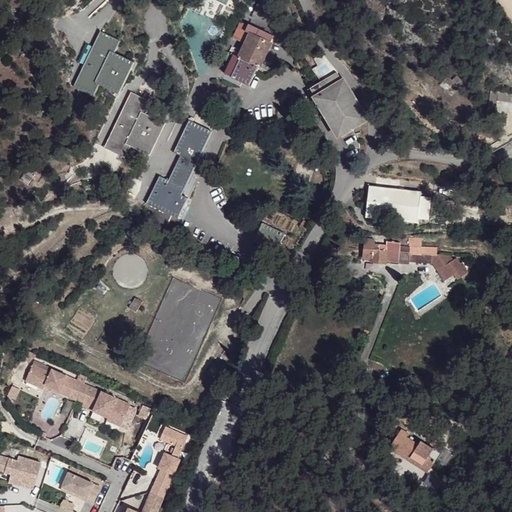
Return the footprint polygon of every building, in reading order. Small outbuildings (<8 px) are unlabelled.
[(230,0),(208,0),(226,9),(230,0)] [(263,0),(250,0),(248,5),(280,18),(284,8),(263,0)] [(240,23),(237,30),(245,34),(248,27),(240,23)] [(248,27),(245,34),(237,30),(233,38),(245,44),(240,55),(230,50),(226,58),(231,60),(225,74),(231,77),(231,79),(248,87),(258,66),(260,67),(272,36),(249,25),(248,27)] [(123,44),(103,34),(78,89),(96,100),(102,87),(123,97),(137,66),(117,56),(123,44)] [(337,72),(306,90),(336,138),(369,119),(337,72)] [(453,81),(457,86),(461,82),(457,78),(453,81)] [(441,88),(452,99),(460,89),(457,86),(453,81),(449,79),(441,88)] [(488,109),(496,107),(497,100),(498,91),(490,90),(488,109)] [(154,104),(134,94),(109,149),(128,159),(134,148),(152,157),(167,125),(149,116),(154,104)] [(496,107),(488,109),(494,133),(503,131),(496,107)] [(213,132),(191,121),(175,153),(182,158),(171,180),(162,175),(149,203),(161,208),(155,221),(168,228),(174,215),(181,218),(190,198),(184,195),(213,132)] [(364,218),(417,222),(417,218),(418,196),(419,192),(366,188),(364,218)] [(428,196),(418,196),(417,218),(426,219),(428,196)] [(284,231),(262,220),(254,239),(276,250),(284,231)] [(364,258),(371,258),(371,261),(385,262),(386,258),(395,258),(395,260),(413,261),(413,252),(408,251),(409,242),(399,241),(399,245),(375,243),(375,239),(365,238),(364,258)] [(413,252),(413,261),(424,262),(425,253),(413,252)] [(451,255),(425,253),(424,262),(432,263),(445,281),(447,279),(440,268),(454,259),(451,255)] [(454,259),(440,268),(447,279),(457,273),(460,278),(468,272),(462,262),(460,262),(457,257),(454,259)] [(136,297),(130,308),(136,312),(143,301),(136,297)] [(32,363),(30,367),(47,375),(49,371),(32,363)] [(47,375),(30,367),(22,383),(40,391),(42,387),(44,383),(48,385),(46,389),(73,401),(73,400),(80,385),(49,371),(47,375)] [(40,391),(22,383),(21,386),(39,394),(40,391)] [(73,400),(80,403),(87,388),(80,385),(73,400)] [(126,406),(87,388),(80,403),(92,409),(90,412),(98,415),(99,412),(105,414),(103,418),(118,424),(120,419),(124,409),(126,406)] [(146,411),(138,407),(133,417),(141,421),(146,411)] [(127,422),(132,412),(124,409),(120,419),(127,422)] [(118,424),(103,418),(102,421),(116,428),(118,424)] [(129,506),(126,511),(156,511),(181,460),(178,459),(187,437),(166,428),(161,439),(174,445),(170,454),(165,451),(158,467),(161,469),(141,511),(135,511),(136,509),(129,506)] [(399,431),(385,451),(400,460),(402,456),(426,472),(432,463),(429,461),(434,454),(437,455),(441,447),(430,440),(425,448),(418,443),(415,446),(404,439),(406,435),(399,431)] [(9,482),(32,489),(40,464),(23,458),(20,457),(18,462),(0,456),(0,470),(11,474),(9,482)] [(402,456),(400,460),(424,476),(426,472),(402,456)] [(99,488),(67,474),(61,488),(85,499),(84,502),(92,505),(99,488)] [(87,475),(85,478),(105,487),(106,483),(87,475)] [(85,499),(61,488),(59,491),(84,502),(85,499)] [(70,511),(73,504),(64,500),(60,509),(67,511),(70,511)]
